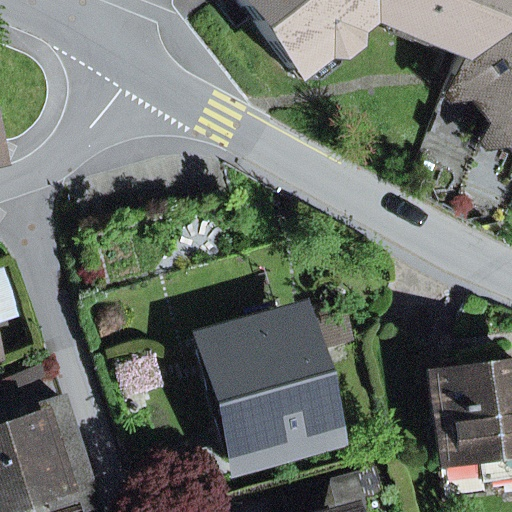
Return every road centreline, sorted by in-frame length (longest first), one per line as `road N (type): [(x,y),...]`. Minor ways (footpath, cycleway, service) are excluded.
road 1 (residential): [(511,274),(433,239),(227,122),(123,53)]
road 2 (residential): [(127,511),(14,182)]
road 3 (residential): [(14,182),(87,131),(122,88),(123,53)]
road 4 (residential): [(123,53),(12,0)]
